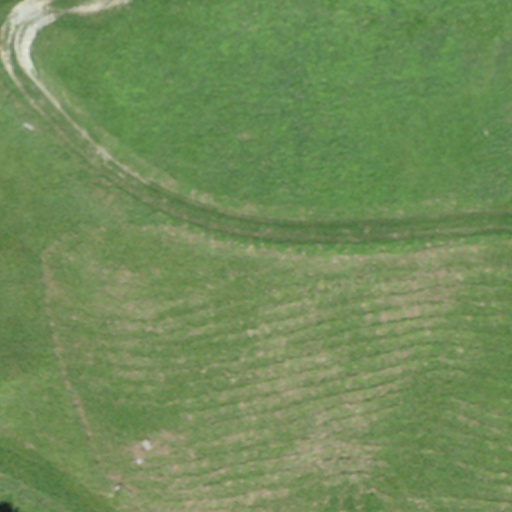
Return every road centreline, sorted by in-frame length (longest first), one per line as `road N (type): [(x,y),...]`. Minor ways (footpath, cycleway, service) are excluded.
road 1 (track): [(121,0),(101,11),(60,4),(20,30),(16,59),(35,100),(120,174),(211,222),(338,232),(511,220)]
road 2 (track): [(0,448),(105,511)]
